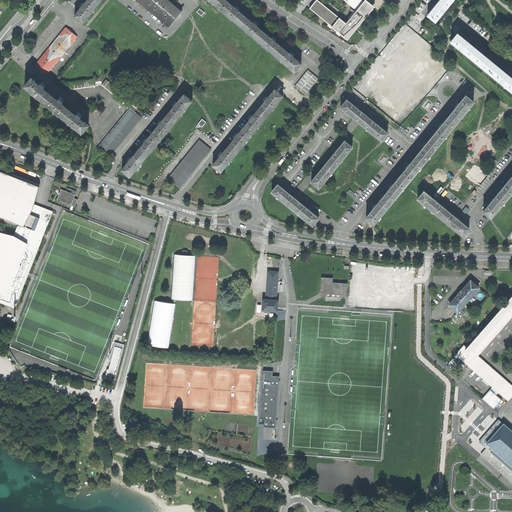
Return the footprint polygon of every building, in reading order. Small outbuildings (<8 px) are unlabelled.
[(82,23),(100,0),(88,0),(85,5),(82,3),(81,5),(79,6),(82,9),(79,12),(78,12),(74,16),(82,23)] [(167,0),(136,0),(168,27),(182,12),(167,0)] [(209,0),(294,71),(301,63),(297,59),(296,60),(292,56),(294,54),(292,52),(290,51),(288,53),(274,41),(276,39),(274,37),(272,36),(270,38),(255,26),(257,24),(256,22),(254,21),(252,23),(237,11),(239,8),(237,7),(236,6),(234,8),(224,0),(209,0)] [(347,39),(365,17),(360,13),(356,10),(346,23),(317,0),(315,0),(309,8),(330,25),(332,26),(331,26),(339,33),(347,39)] [(344,0),(356,10),(360,13),(367,5),(372,9),(374,7),(365,0),(364,0),(363,2),(361,0),(344,0)] [(435,21),(452,1),(451,0),(439,0),(437,3),(435,5),(434,6),(435,6),(428,15),(435,21)] [(373,9),(372,9),(367,5),(360,13),(365,17),(366,18),(373,9)] [(37,62),(49,71),(80,33),(69,24),(37,62)] [(451,41),(471,57),(477,50),(469,43),(467,41),(466,40),(466,41),(457,34),(451,41)] [(471,57),(492,74),(498,67),(489,59),(488,58),(486,56),(486,57),(477,50),(471,57)] [(411,94),(435,66),(416,51),(410,58),(421,66),(418,69),(417,68),(414,70),(415,70),(416,72),(413,75),(412,74),(410,76),(411,77),(409,80),(399,72),(393,79),(411,94)] [(492,74),(511,91),(511,90),(511,78),(509,76),(510,75),(508,74),(507,73),(506,74),(498,67),(492,74)] [(295,85),(305,94),(319,77),(308,69),(295,85)] [(82,134),(89,125),(85,122),(84,123),(80,119),(82,117),(80,115),(78,114),(76,116),(62,104),(64,102),(61,100),(60,99),(58,101),(43,89),(45,87),(43,85),(41,83),(39,86),(35,83),(36,82),(32,78),(25,86),(82,134)] [(65,90),(96,86),(95,79),(64,83),(65,90)] [(133,101),(106,79),(102,84),(129,106),(135,111),(139,105),(133,100),(133,101)] [(213,165),(221,172),(283,95),(275,88),(271,93),(272,94),(268,98),(266,96),(264,98),(263,100),(265,102),(254,116),(251,114),(250,116),(248,118),(251,120),(239,135),(236,133),(235,135),(233,136),(236,138),(224,153),(221,151),(220,153),(218,155),(221,157),(217,161),(217,160),(213,165)] [(450,114),(457,120),(474,99),(466,93),(459,102),(457,103),(456,105),(457,105),(450,114)] [(122,170),(130,177),(192,101),(184,94),(181,98),(181,99),(178,103),(175,101),(174,103),(172,105),(175,107),(163,121),(161,119),(159,121),(157,123),(160,125),(148,140),(146,138),(144,140),(143,142),(145,144),(133,158),(131,156),(129,159),(128,160),(130,162),(127,166),(126,165),(122,170)] [(341,106),(361,123),(368,115),(359,108),(358,106),(357,105),(356,106),(347,99),(341,106)] [(142,117),(131,108),(99,147),(111,156),(142,117)] [(440,126),(433,134),(441,140),(457,120),(450,114),(443,122),(442,122),(441,123),(440,125),(440,126)] [(361,123),(382,140),(389,132),(380,125),(380,124),(379,122),(378,122),(377,123),(368,115),(361,123)] [(424,146),(417,155),(424,161),(441,140),(433,134),(427,143),(426,142),(424,144),(423,146),(424,146)] [(201,140),(169,178),(180,187),(212,150),(201,140)] [(336,152),(329,161),(336,167),(353,146),(345,140),(338,149),(337,148),(336,150),(335,151),(336,152)] [(407,167),(400,175),(408,181),(424,161),(417,155),(410,163),(409,163),(408,164),(407,166),(407,167)] [(312,181),(319,187),(336,167),(329,161),(322,169),(321,169),(320,170),(319,172),(312,181)] [(0,215),(21,224),(26,226),(36,204),(41,187),(22,179),(0,170),(0,215)] [(391,187),(384,195),(392,201),(408,181),(400,175),(394,183),(393,183),(392,185),(391,186),(391,187)] [(507,182),(500,191),(508,197),(511,191),(511,176),(510,179),(509,179),(507,180),(506,182),(507,182)] [(313,224),(319,216),(310,209),(311,209),(309,207),(308,206),(308,207),(290,192),(289,190),(287,189),(287,190),(278,183),(272,190),(313,224)] [(58,200),(75,206),(78,200),(74,198),(76,195),(61,189),(58,200)] [(418,197),(441,216),(447,209),(437,200),(438,200),(436,198),(435,197),(434,198),(424,190),(418,197)] [(484,211),(491,217),(508,197),(500,191),(493,199),(492,199),(491,200),(490,202),(491,202),(484,211)] [(368,216),(375,222),(392,201),(384,195),(377,204),(377,203),(375,205),(374,207),(375,207),(368,216)] [(54,211),(36,204),(26,226),(33,229),(30,236),(42,240),(54,211)] [(463,234),(469,227),(460,219),(460,218),(459,217),(458,216),(457,217),(447,209),(441,216),(463,234)] [(0,301),(16,308),(42,240),(30,236),(33,229),(26,226),(21,224),(20,226),(19,226),(15,236),(0,231),(0,301)] [(175,253),(172,298),(175,298),(178,298),(195,300),(197,255),(175,253)] [(354,264),(354,276),(362,276),(362,274),(370,274),(370,264),(354,264)] [(269,270),(267,298),(278,298),(280,271),(275,270),(273,270),(269,270)] [(321,295),(345,297),(347,284),(332,283),(332,278),(322,278),(321,295)] [(458,312),(478,288),(470,281),(464,289),(463,288),(459,292),(455,297),(456,298),(450,305),(458,312)] [(507,400),(511,394),(511,386),(475,355),(511,313),(511,295),(466,348),(463,345),(454,355),(507,400)] [(170,347),(178,298),(175,298),(174,302),(155,299),(148,343),(170,347)] [(264,309),(275,310),(279,310),(279,299),(278,298),(267,298),(265,298),(264,303),(264,309)] [(199,314),(216,313),(215,301),(209,301),(210,305),(198,305),(198,309),(199,309),(199,314)] [(274,318),(275,310),(264,309),(264,303),(259,303),(258,312),(263,317),(274,318)] [(278,379),(270,379),(270,387),(278,387),(278,383),(278,379)] [(495,409),(502,401),(490,390),(482,399),(495,409)] [(507,470),(511,474),(511,432),(503,424),(502,425),(497,420),(478,442),(485,448),(480,455),(503,474),(507,470)] [(511,474),(507,470),(503,474),(511,482),(511,474)]
